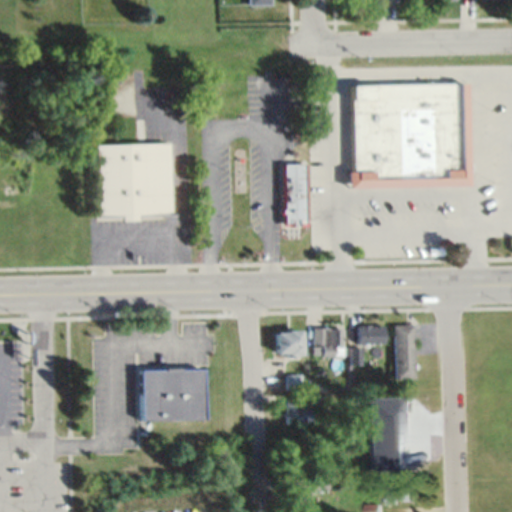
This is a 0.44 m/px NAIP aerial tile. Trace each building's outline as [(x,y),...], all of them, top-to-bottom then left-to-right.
[(351,86),(353,171),(348,171),(349,187),(466,183),(464,83),(351,86)] [(94,145),(95,218),(169,217),(168,144),(94,145)] [(284,223),(283,164),(303,163),(304,223),(284,223)] [(413,324),(393,324),(393,378),(413,378),(413,324)] [(383,343),(383,325),(357,325),(357,343),(383,343)] [(342,327),(312,327),(312,346),(321,346),(321,356),(342,356),(342,327)] [(299,330),(274,330),(274,356),(299,356),(299,330)] [(360,360),(360,348),(349,348),(349,360),(360,360)] [(139,371),(141,418),(202,418),(200,370),(139,371)] [(300,374),(285,374),(285,389),(300,389),(300,374)] [(297,408),(297,401),(286,401),(286,425),(310,425),(310,408),(297,408)] [(307,503),(307,482),(287,482),(287,503),(307,503)] [(389,504),(414,501),(413,488),(387,491),(389,504)]
